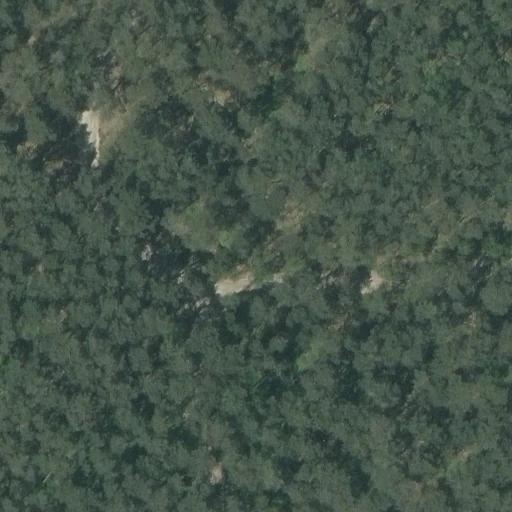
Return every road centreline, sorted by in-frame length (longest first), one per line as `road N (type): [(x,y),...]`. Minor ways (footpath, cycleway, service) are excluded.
road 1 (track): [(216,293),(164,286),(113,247),(96,198),(108,0)]
road 2 (track): [(216,293),(511,273)]
road 3 (track): [(221,511),(216,293)]
